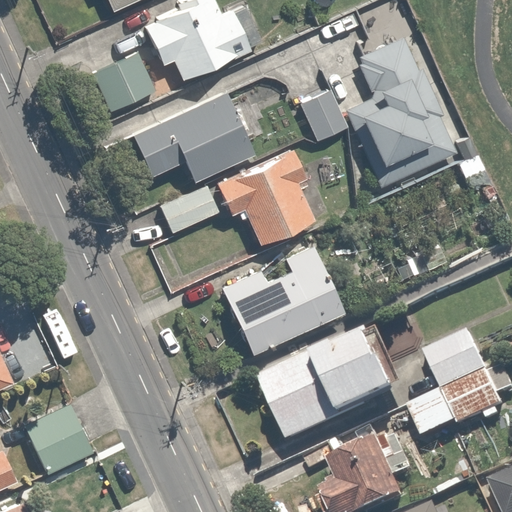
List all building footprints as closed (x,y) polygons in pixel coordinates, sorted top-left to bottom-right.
[(176,77),(242,43),(246,41),(225,0),(219,0),(212,4),(210,0),(159,0),(130,15),(154,62),(165,56),(176,77)] [(375,183),(436,155),(455,147),(400,24),(350,47),(371,95),(350,105),(374,158),(365,162),(375,183)] [(153,84),(132,46),(85,71),(105,109),(153,84)] [(326,87),(294,102),(310,137),(342,123),(326,87)] [(246,150),(216,88),(126,133),(144,170),(176,154),(188,178),(246,150)] [(301,177),(286,144),(208,178),(223,211),(236,205),(251,239),(307,215),(292,181),(301,177)] [(214,208),(200,178),(156,198),(169,228),(214,208)] [(260,267),(217,286),(247,351),(341,309),(310,241),(282,254),(286,263),(263,273),(260,267)] [(482,417),(504,406),(468,332),(421,355),(438,391),(406,406),(422,438),(479,411),(482,417)] [(389,393),(363,336),(255,385),(281,442),(389,393)] [(70,397),(17,423),(39,470),(92,445),(70,397)] [(357,511),(400,492),(373,435),(334,453),(345,477),(312,493),(320,511),(357,511)] [(0,488),(15,482),(0,448),(0,488)] [(511,511),(511,468),(486,480),(499,511),(511,511)] [(399,511),(441,511),(435,498),(399,511)] [(0,511),(30,511),(27,502),(16,506),(13,499),(0,504),(0,511)]
